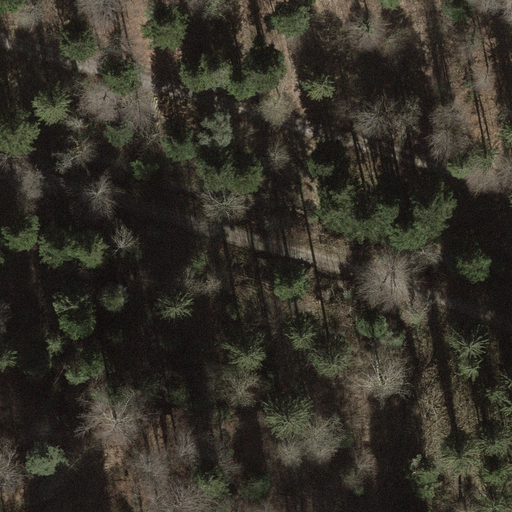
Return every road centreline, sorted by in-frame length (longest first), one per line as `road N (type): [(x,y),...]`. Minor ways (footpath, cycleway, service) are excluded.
road 1 (track): [(0,168),(336,261),(511,323)]
road 2 (track): [(0,38),(511,185)]
